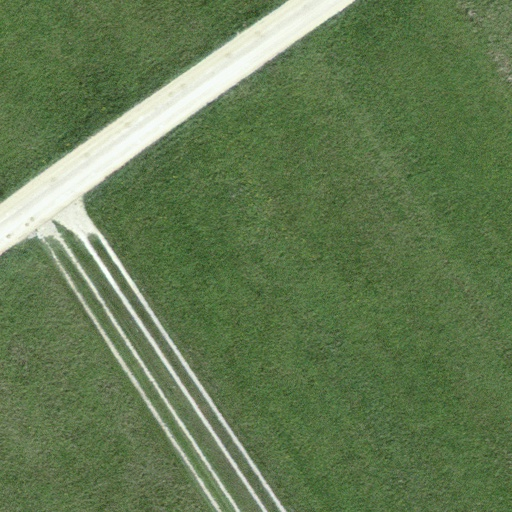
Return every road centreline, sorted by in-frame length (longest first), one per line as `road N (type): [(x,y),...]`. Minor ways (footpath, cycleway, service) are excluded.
road 1 (track): [(0,228),(321,0)]
road 2 (track): [(36,201),(229,511)]
